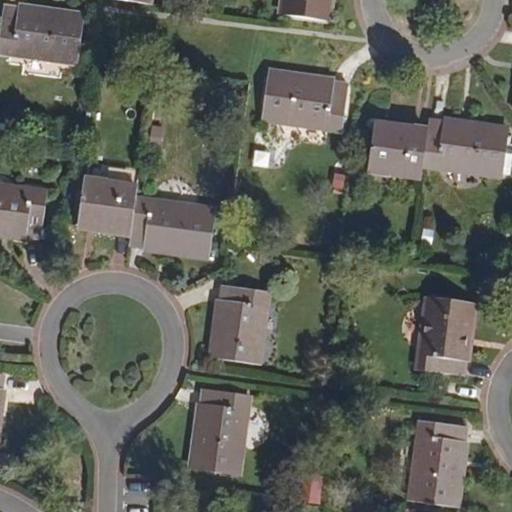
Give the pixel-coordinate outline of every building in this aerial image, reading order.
[(323,13),(324,0),(279,0),(278,8),(323,13)] [(78,62),(84,19),(5,10),(0,52),(78,62)] [(338,124),(344,81),(265,70),(260,113),(338,124)] [(503,127),(427,117),(426,128),(422,160),(498,169),(503,127)] [(366,165),(420,171),(422,160),(426,128),(372,122),(366,165)] [(80,181),(76,222),(128,229),(131,194),(132,186),(80,181)] [(0,229),(36,234),(41,191),(0,186),(0,229)] [(204,252),(210,204),(131,194),(128,229),(126,243),(204,252)] [(256,359),(265,288),(220,282),(211,354),(256,359)] [(459,371),(468,301),(424,296),(417,365),(459,371)] [(233,471),(244,392),(201,387),(190,465),(233,471)] [(452,501),(462,426),(418,420),(410,496),(452,501)] [(320,504),(321,482),(305,482),(304,503),(320,504)]
